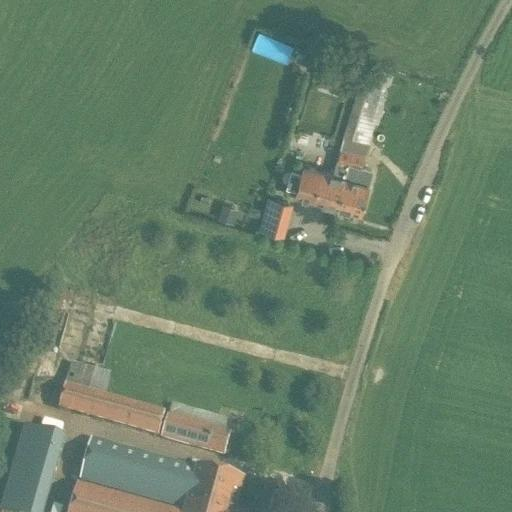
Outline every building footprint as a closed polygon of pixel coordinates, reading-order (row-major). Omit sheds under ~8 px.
[(289,63),(295,44),(260,31),(253,49),(289,63)] [(311,52),(306,65),(358,84),(358,83),(359,84),(358,86),(370,90),(374,75),(363,71),(311,52)] [(338,206),(361,213),(367,193),(369,185),(368,184),(372,170),(361,167),(365,155),(368,142),(369,142),(389,71),(376,67),(374,75),(370,90),(352,151),(353,151),(353,152),(349,164),(346,178),(341,193),(338,206)] [(358,86),(340,147),(352,151),(370,90),(358,86)] [(303,166),(295,194),(338,206),(341,193),(346,178),(349,164),(353,152),(353,151),(352,151),(340,147),(332,174),(303,166)] [(268,197),(261,220),(281,225),(287,202),(268,197)] [(238,212),(222,207),(218,218),(234,223),(238,212)] [(110,376),(70,365),(58,411),(222,456),(228,433),(224,432),(227,421),(170,405),(167,416),(104,399),(110,376)] [(44,511),(65,439),(25,428),(0,511),(44,511)] [(234,511),(242,483),(90,441),(79,482),(185,511),(184,511),(166,511),(77,487),(70,511),(234,511)] [(69,511),(70,509),(50,503),(46,511),(69,511)]
